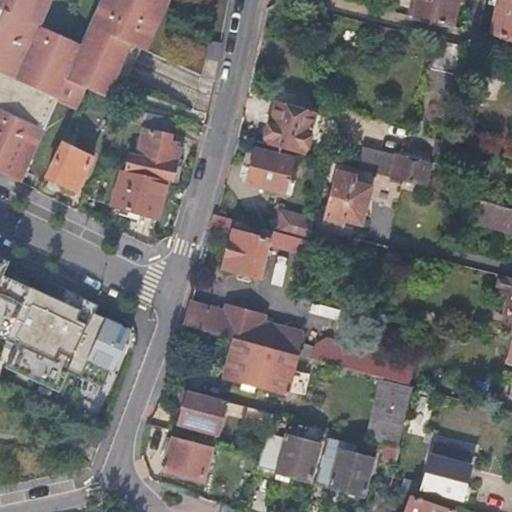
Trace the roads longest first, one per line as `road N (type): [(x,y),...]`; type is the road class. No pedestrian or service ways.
road 1 (residential): [(174,295),(234,97),(252,0)]
road 2 (residential): [(126,482),(174,295)]
road 3 (residential): [(0,213),(174,295)]
